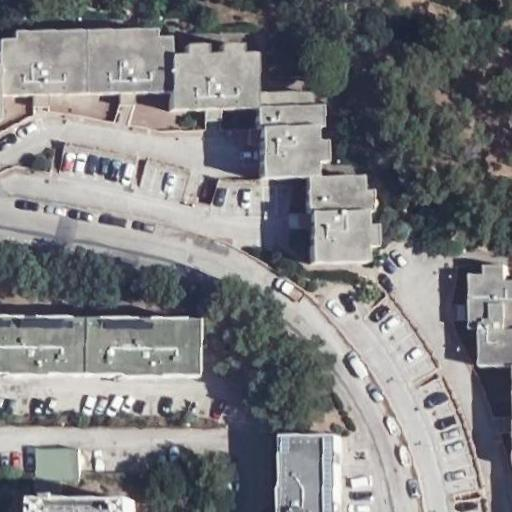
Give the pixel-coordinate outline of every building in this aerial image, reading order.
[(310,257),(366,258),(366,243),(374,241),(374,223),(365,222),(364,207),(371,207),(370,186),(361,186),(359,169),(314,170),(315,158),(324,157),(324,137),(315,136),(313,123),(320,121),(319,101),(311,100),(310,87),(256,88),(255,49),(240,49),(240,39),(218,40),(218,49),(205,49),(204,40),(183,40),(183,49),(170,49),(170,33),(155,32),(154,24),(13,26),(12,34),(0,34),(0,89),(44,89),(128,87),(170,86),(171,106),(213,105),(255,105),(256,121),(260,122),(260,148),(260,172),(229,173),(219,172),(208,208),(234,215),(261,210),(262,173),(306,170),(306,206),(311,207),(310,220),(310,257)] [(136,148),(63,136),(55,174),(128,188),(136,148)] [(190,165),(150,154),(138,190),(180,201),(190,165)] [(486,262),(486,271),(472,271),(472,311),(472,323),(482,324),(483,362),(511,361),(511,275),(508,275),(507,262),(486,262)] [(0,370),(30,370),(141,370),(196,370),(195,314),(0,311),(0,370)] [(345,511),(347,439),(290,438),(287,511),(345,511)] [(85,443),(42,443),(42,511),(136,511),(137,497),(66,496),(65,476),(84,476),(85,443)]
